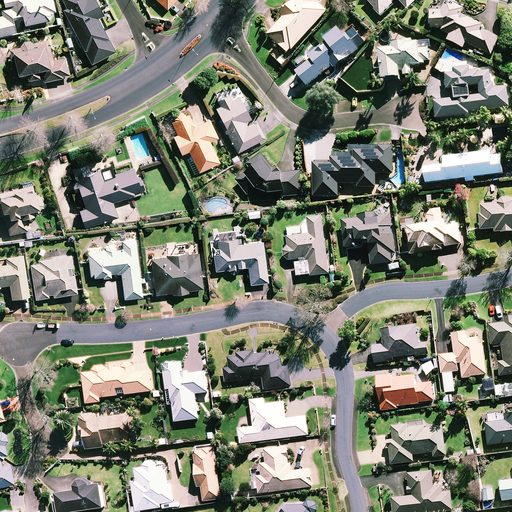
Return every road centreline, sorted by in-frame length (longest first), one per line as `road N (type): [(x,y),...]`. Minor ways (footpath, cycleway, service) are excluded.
road 1 (residential): [(19,343),(254,311),(297,317),(322,332)]
road 2 (residential): [(408,110),(299,118),(220,30)]
road 3 (residential): [(511,275),(371,297),(322,332)]
road 4 (residential): [(322,332),(343,370),(344,457),(360,511)]
road 5 (tertiary): [(167,77),(118,110),(0,148)]
road 6 (tertiary): [(0,126),(107,89),(156,59)]
